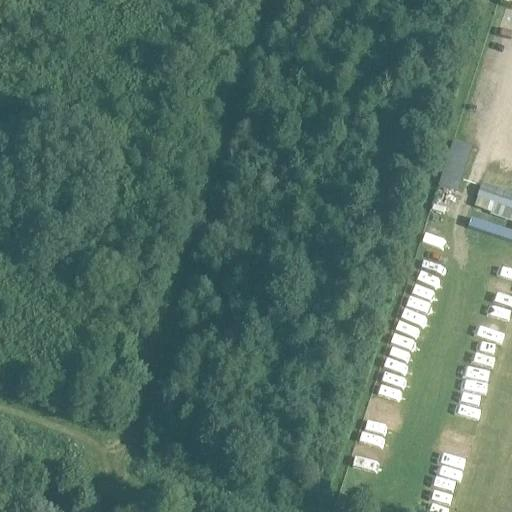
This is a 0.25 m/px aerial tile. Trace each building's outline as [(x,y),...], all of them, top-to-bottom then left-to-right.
[(486,97),(498,60),(485,56),(473,93),(486,97)] [(452,142),(437,189),(457,196),(472,149),(452,142)] [(507,209),(511,197),(481,187),(474,207),(490,212),(492,204),(507,209)] [(482,229),(479,238),(497,243),(500,234),(482,229)] [(427,235),(424,246),(448,251),(451,240),(427,235)] [(432,252),(427,260),(443,270),(448,261),(432,252)] [(437,300),(425,296),(428,287),(414,282),(404,312),(430,320),(437,300)] [(403,331),(401,340),(423,344),(425,334),(403,331)] [(398,340),(391,361),(416,370),(424,348),(398,340)] [(386,373),(383,382),(408,389),(411,380),(386,373)] [(363,441),(361,451),(386,455),(388,444),(363,441)] [(423,499),(425,476),(385,471),(382,494),(423,499)] [(426,484),(423,506),(448,509),(451,488),(426,484)]
